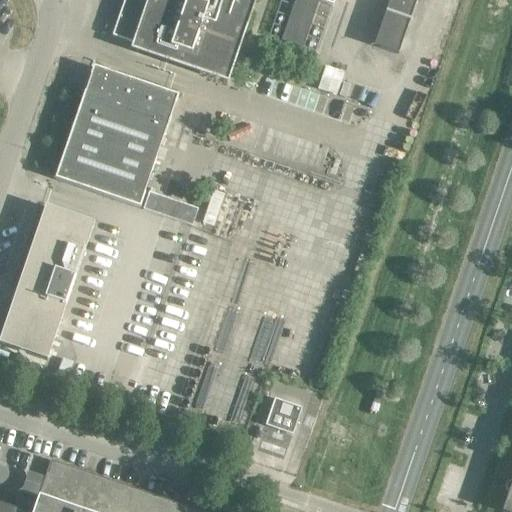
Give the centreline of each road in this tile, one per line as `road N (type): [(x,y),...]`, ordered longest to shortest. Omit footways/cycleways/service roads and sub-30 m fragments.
road 1 (unclassified): [(0,174),(51,34),(48,0)]
road 2 (unclassified): [(511,376),(465,511)]
